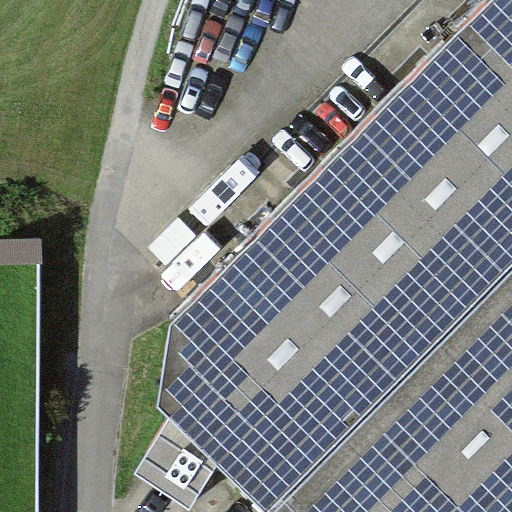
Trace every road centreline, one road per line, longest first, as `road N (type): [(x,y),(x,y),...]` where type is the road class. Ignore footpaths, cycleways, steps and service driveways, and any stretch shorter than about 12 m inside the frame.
road 1 (unclassified): [(91,511),(122,224)]
road 2 (track): [(122,224),(138,89),(163,0)]
